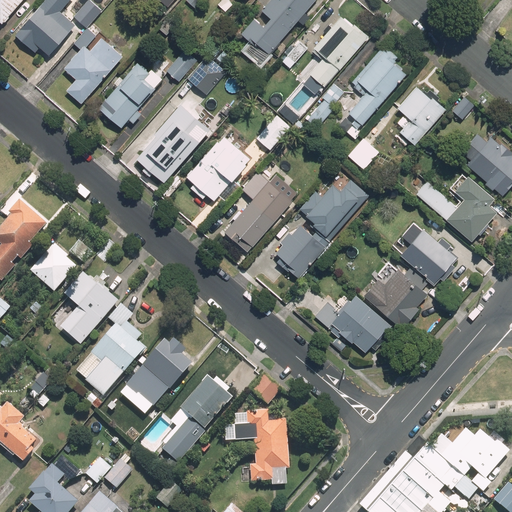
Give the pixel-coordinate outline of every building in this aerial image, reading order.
[(0,0),(0,20),(2,23),(22,0),(0,0)] [(77,25),(61,11),(70,0),(44,0),(14,35),(23,43),(34,53),(38,48),(49,57),(77,25)] [(88,0),(84,5),(95,14),(107,0),(88,0)] [(235,7),(228,0),(221,0),(217,5),(227,15),(235,7)] [(256,43),(269,53),(314,0),(270,0),(261,11),(271,19),(264,28),(254,19),(241,34),(254,45),(256,43)] [(310,75),(325,88),(368,37),(353,24),(352,26),(340,16),(313,49),(324,58),(310,75)] [(63,68),(76,79),(65,91),(81,105),(123,56),(107,42),(102,38),(91,52),(86,47),(96,36),(88,29),(75,43),(81,48),(63,68)] [(300,41),(288,54),(286,52),(280,58),(286,63),(290,59),(295,63),(308,47),(300,41)] [(363,125),(406,74),(393,63),(398,57),(384,45),(351,83),(364,94),(348,113),(363,125)] [(167,71),(179,81),(197,61),(184,51),(167,71)] [(187,78),(207,95),(227,72),(207,55),(187,78)] [(97,108),(121,128),(127,120),(132,124),(142,113),(137,109),(160,83),(136,63),(97,108)] [(325,100),(332,106),(343,92),(333,84),(322,97),(325,100)] [(409,152),(445,110),(416,85),(396,108),(409,119),(393,138),(409,152)] [(452,111),(463,120),(476,105),(465,96),(452,111)] [(307,120),(317,129),(335,109),(332,106),(325,100),(307,120)] [(151,156),(170,172),(204,132),(175,107),(145,142),(155,151),(151,156)] [(257,138),(271,150),(290,127),(277,115),(257,138)] [(347,117),(339,126),(346,132),(354,123),(347,117)] [(306,127),(299,121),(293,127),(301,134),(306,127)] [(207,195),(214,201),(250,159),(223,136),(187,178),(194,184),(192,187),(204,198),(207,195)] [(511,153),(491,136),(466,165),(502,195),(511,183),(511,153)] [(364,138),(348,156),(364,170),(380,152),(364,138)] [(497,212),(489,205),(494,199),(468,176),(455,191),(463,198),(456,206),(445,219),(472,242),(497,212)] [(301,214),(329,238),(359,203),(331,179),(301,214)] [(224,232),(247,252),(291,201),(268,181),(224,232)] [(445,219),(456,206),(427,182),(416,195),(445,219)] [(18,257),(21,259),(34,245),(31,242),(46,225),(19,202),(8,214),(12,217),(0,230),(0,280),(1,282),(15,266),(12,264),(18,257)] [(299,279),(327,247),(300,224),(291,235),(289,234),(280,244),(282,246),(276,252),(288,263),(285,267),(299,279)] [(450,264),(456,256),(448,249),(451,246),(441,237),(438,241),(424,229),(400,256),(433,283),(438,278),(441,280),(453,267),(450,264)] [(97,256),(105,263),(118,247),(110,241),(97,256)] [(30,272),(55,293),(77,267),(53,246),(30,272)] [(417,307),(427,295),(398,270),(385,285),(377,279),(363,295),(402,328),(419,308),(417,307)] [(118,302),(112,297),(98,285),(84,273),(65,296),(79,308),(61,329),(80,345),(118,302)] [(355,295),(340,312),(329,302),(315,318),(339,339),(343,334),(366,354),(390,325),(355,295)] [(0,321),(11,309),(0,299),(0,321)] [(74,373),(103,398),(145,348),(137,341),(142,336),(126,323),(133,316),(121,306),(109,319),(115,325),(74,373)] [(127,385),(154,408),(192,363),(182,354),(185,351),(173,341),(170,344),(165,340),(127,385)] [(251,390),(268,406),(282,391),(265,375),(251,390)] [(29,397),(35,402),(52,382),(46,377),(29,397)] [(179,410),(189,418),(204,431),(232,398),(207,377),(179,410)] [(0,407),(0,444),(23,464),(42,442),(19,423),(24,418),(7,404),(2,409),(0,407)] [(250,468),(251,483),(272,482),(273,487),(287,486),(286,470),(289,470),(286,421),(277,422),(277,413),(234,415),(235,425),(225,425),(226,442),(254,441),(256,468),(250,468)] [(161,449),(178,464),(205,432),(204,431),(189,418),(161,449)] [(464,477),(472,468),(485,479),(509,451),(497,440),(494,443),(479,430),(473,436),(465,428),(440,456),(464,477)] [(199,449),(204,454),(211,447),(206,442),(199,449)] [(440,456),(429,446),(371,511),(443,511),(460,493),(468,500),(478,489),(464,477),(440,456)] [(85,475),(97,485),(112,468),(100,458),(85,475)] [(104,479),(118,490),(133,472),(120,461),(104,479)] [(28,503),(38,511),(70,511),(78,503),(57,485),(64,477),(50,465),(29,490),(35,495),(28,503)] [(156,499),(169,510),(184,492),(171,482),(156,499)] [(507,511),(511,511),(511,486),(508,483),(493,500),(507,511)] [(120,511),(99,494),(83,511),(120,511)] [(241,511),(232,503),(224,511),(241,511)]
